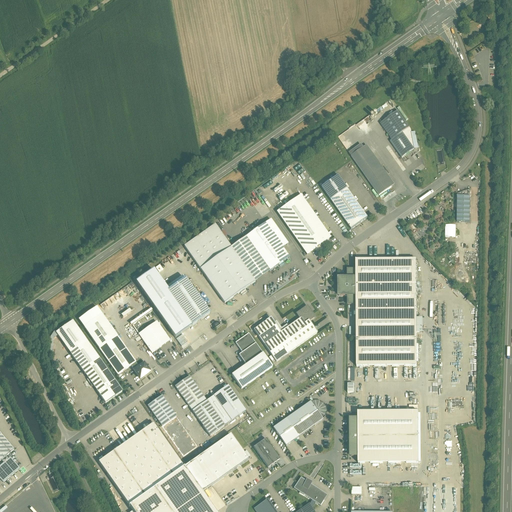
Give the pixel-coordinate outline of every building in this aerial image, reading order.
[(398,112),(384,122),(395,139),(390,142),(402,159),(415,150),(411,130),(398,112)] [(392,188),(364,149),(352,157),(379,197),(392,188)] [(368,218),(340,178),(323,189),(351,230),(368,218)] [(470,197),(457,197),(457,223),(470,223),(470,198),(470,197)] [(300,198),(279,212),(308,254),(329,239),(300,198)] [(265,224),(272,234),(277,230),(271,220),(265,224)] [(272,234),(265,224),(246,238),(270,272),(279,266),(280,268),(285,265),(283,263),(289,259),(283,249),(272,234)] [(231,248),(215,225),(184,247),(225,304),(255,283),(231,249),(231,248)] [(456,226),(446,226),(446,238),(456,238),(456,226)] [(288,245),(277,230),(272,234),(283,249),(288,245)] [(255,283),(270,272),(246,238),(231,248),(231,249),(255,283)] [(416,261),(356,261),(356,270),(356,305),(357,312),(417,311),(416,261)] [(175,340),(193,328),(167,290),(153,270),(136,283),(175,340)] [(356,270),(348,270),(348,279),(339,279),(339,297),(348,297),(348,305),(356,305),(356,270)] [(183,278),(167,290),(193,328),(210,314),(183,278)] [(110,327),(96,308),(79,320),(99,350),(112,340),(106,331),(110,327)] [(307,308),(297,315),(301,319),(305,316),(309,321),(314,318),(307,308)] [(121,316),(123,319),(131,312),(129,310),(121,316)] [(417,311),(357,312),(357,367),(417,367),(417,311)] [(301,319),(284,331),(297,348),(317,334),(309,321),(305,316),(301,319)] [(284,331),(281,333),(274,323),(271,318),(266,322),(254,331),(276,363),(297,348),(284,331)] [(122,392),(73,323),(57,335),(105,404),(122,392)] [(157,323),(139,335),(152,354),(170,342),(157,323)] [(117,337),(110,327),(106,331),(112,340),(117,337)] [(263,354),(249,334),(235,344),(242,354),(239,356),(246,366),(263,354)] [(112,340),(99,350),(118,376),(136,363),(117,337),(112,340)] [(263,354),(246,366),(232,376),(241,390),(273,368),(263,354)] [(144,364),(134,371),(140,380),(150,373),(144,364)] [(206,402),(190,378),(190,377),(189,378),(185,381),(183,381),(182,382),(180,383),(180,384),(175,387),(175,388),(210,437),(224,427),(206,402)] [(360,394),(360,384),(348,384),(348,394),(360,394)] [(227,387),(206,402),(224,427),(245,412),(227,387)] [(162,397),(157,400),(156,400),(154,401),(153,402),(153,404),(148,407),(162,427),(176,417),(162,397),(163,397),(162,397)] [(311,402),(286,420),(299,438),(323,420),(323,419),(325,416),(327,412),(326,408),(323,404),(320,402),(315,402),(311,403),(311,402)] [(358,457),(358,463),(417,462),(416,413),(358,414),(358,420),(358,457)] [(299,438),(286,420),(274,429),(287,447),(299,438)] [(148,425),(144,428),(145,431),(99,463),(130,507),(184,469),(153,425),(149,428),(148,425)] [(231,436),(184,469),(201,493),(248,461),(231,436)] [(266,439),(254,448),(268,468),(280,460),(266,439)] [(10,453),(0,441),(0,462),(1,462),(6,458),(15,451),(14,450),(10,453)] [(9,462),(6,458),(1,462),(5,465),(0,469),(0,479),(3,483),(19,471),(10,461),(9,462)] [(350,466),(350,475),(362,475),(362,467),(350,466)] [(184,469),(130,507),(133,511),(214,511),(201,493),(184,469)] [(306,482),(301,478),(294,489),(300,493),(299,494),(305,497),(305,496),(312,501),(310,506),(312,509),(315,504),(320,507),(328,496),(311,485),(311,484),(307,480),(306,482)] [(274,511),(267,501),(254,510),(255,511),(313,511),(312,509),(310,506),(309,505),(299,511),(274,511)]
